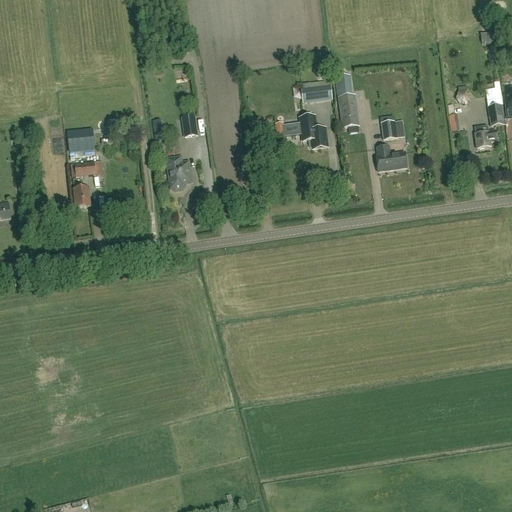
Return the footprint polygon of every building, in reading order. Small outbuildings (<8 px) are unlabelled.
[(359,129),(355,98),(348,99),(345,78),(335,79),(342,131),(359,129)] [(310,85),(311,90),(302,91),(303,103),(331,100),(329,82),(310,85)] [(488,109),(491,129),(503,127),(500,107),(488,109)] [(327,147),(325,130),(317,131),(315,115),(298,117),(300,134),(301,143),(308,142),(309,149),(312,151),(320,150),(321,148),(327,147)] [(459,134),(457,116),(449,117),(451,135),(459,134)] [(194,117),(182,119),(185,139),(197,137),(194,117)] [(380,119),(381,125),(383,142),(396,141),(393,118),(380,119)] [(488,133),(487,128),(486,128),(486,127),(474,129),(475,135),(475,136),(477,151),(491,149),(490,143),(497,142),(496,132),(488,133)] [(271,144),(277,143),(285,142),(283,132),(276,133),(270,133),(271,144)] [(69,142),(70,155),(94,152),(93,139),(69,142)] [(378,175),(407,171),(405,155),(388,158),(387,150),(377,151),(378,159),(376,159),(377,165),(376,166),(376,172),(378,173),(378,175)] [(182,159),(175,160),(166,161),(168,177),(171,176),(172,183),(170,185),(171,191),(175,193),(182,192),(185,188),(185,186),(189,185),(188,177),(190,177),(188,164),(183,164),(182,159)] [(94,164),(92,164),(74,167),(71,167),(72,179),(76,179),(76,180),(96,178),(94,164)] [(76,210),(90,208),(88,189),(74,191),(76,210)] [(0,221),(10,221),(8,204),(0,205),(0,221)]
